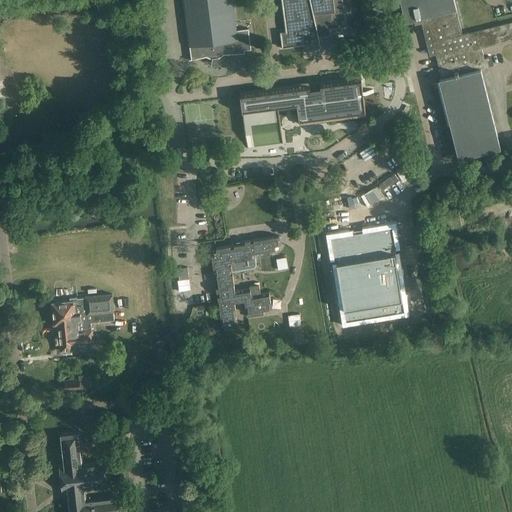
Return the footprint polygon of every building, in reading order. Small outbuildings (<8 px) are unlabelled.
[(233,0),(183,0),(188,38),(189,46),(191,59),(189,59),(189,60),(200,58),(207,56),(210,58),(213,58),(213,64),(214,64),(214,63),(219,63),(220,63),(218,58),(221,56),(224,54),(245,53),(245,52),(245,53),(244,50),(251,49),(249,28),(237,30),(236,22),(233,0)] [(310,43),(312,40),(312,39),(319,38),(319,36),(331,35),(330,27),(337,26),(338,29),(339,30),(342,30),(344,30),(345,28),(346,25),(345,16),(342,0),(281,0),(286,31),(280,32),(282,47),(306,44),(310,43)] [(511,21),(462,34),(456,9),(453,0),(400,0),(406,23),(411,21),(412,21),(414,21),(427,17),(436,55),(442,79),(439,80),(440,82),(437,83),(430,84),(433,95),(435,104),(447,150),(457,148),(459,156),(500,145),(481,69),(493,66),(491,57),(484,59),(482,48),(494,45),(511,40),(511,21)] [(0,53),(4,53),(5,55),(24,52),(23,49),(49,44),(50,47),(68,43),(68,41),(85,38),(81,11),(0,25),(0,53)] [(289,84),(288,84),(288,87),(282,88),(282,85),(281,85),(281,88),(275,88),(275,86),(274,86),(275,89),(268,89),(268,86),(267,86),(268,89),(262,90),(261,87),(261,90),(255,91),(254,88),(254,91),(248,92),(248,89),(247,89),(247,92),(241,93),(241,90),(240,90),(247,149),(248,148),(247,142),(281,138),(282,144),(283,144),(278,108),(297,106),(300,124),(301,124),(300,121),(308,120),(308,123),(309,123),(308,120),(313,119),(314,123),(314,119),(319,119),(320,122),(320,119),(325,118),(326,121),(326,118),(331,117),(332,120),(332,117),(337,117),(338,120),(338,119),(338,116),(344,116),(344,119),(345,119),(345,116),(351,115),(351,118),(352,118),(352,115),(358,114),(358,117),(359,117),(358,114),(365,113),(365,116),(366,116),(361,74),(360,75),(353,76),(353,75),(353,76),(347,76),(346,76),(346,77),(340,77),(339,77),(333,78),(332,78),(327,79),(326,79),(321,80),(320,80),(320,83),(310,84),(309,81),(308,81),(309,84),(303,85),(302,82),(302,85),(296,86),(295,83),(295,86),(289,87),(289,84)] [(366,161),(379,152),(374,143),(360,153),(366,161)] [(168,159),(159,161),(163,175),(172,173),(168,159)] [(48,198),(62,198),(61,190),(48,190),(48,198)] [(281,204),(291,202),(289,190),(279,193),(281,204)] [(458,211),(451,212),(447,212),(451,229),(453,229),(462,227),(458,211)] [(395,253),(394,253),(393,249),(396,248),(392,227),(368,231),(368,232),(355,234),(355,233),(331,237),(334,259),(337,258),(338,262),(336,262),(346,321),(405,311),(395,253)] [(212,255),(213,264),(214,268),(214,274),(217,274),(218,278),(219,287),(216,287),(218,300),(219,300),(219,304),(220,310),(221,317),(222,321),(214,323),(215,331),(223,329),(238,327),(237,321),(237,320),(237,314),(235,303),(234,303),(234,302),(245,300),(246,313),(247,312),(248,317),(264,314),(263,309),(272,308),(269,292),(261,294),(259,285),(249,286),(250,290),(235,292),(234,283),(233,272),(232,270),(243,269),(252,267),(254,267),(255,265),(255,264),(255,263),(254,257),(255,257),(255,255),(277,252),(276,245),(281,244),(280,236),(275,236),(268,237),(258,239),(258,238),(245,241),(246,243),(225,246),(220,247),(217,248),(217,251),(214,251),(215,254),(212,255)] [(286,257),(276,259),(278,270),(288,268),(286,257)] [(180,280),(189,279),(187,267),(181,268),(178,268),(179,280),(180,280)] [(122,285),(123,298),(132,297),(130,284),(122,285)] [(114,311),(113,293),(85,296),(85,297),(77,298),(77,297),(70,297),(70,301),(52,302),(54,324),(57,323),(58,329),(59,328),(61,350),(74,349),(74,345),(93,343),(91,322),(114,320),(114,311)] [(301,325),(300,314),(288,316),(290,327),(301,325)] [(152,326),(152,317),(140,318),(141,326),(152,326)] [(136,321),(124,321),(124,331),(136,332),(136,321)] [(83,464),(79,431),(59,434),(63,467),(60,467),(63,489),(67,489),(69,506),(68,508),(68,511),(70,511),(69,511),(127,511),(126,496),(109,498),(99,499),(86,500),(84,487),(108,484),(105,462),(83,464)] [(119,485),(130,484),(128,462),(122,463),(117,463),(119,485)]
